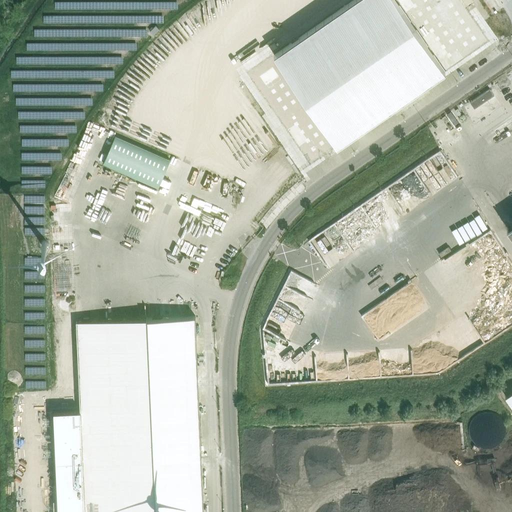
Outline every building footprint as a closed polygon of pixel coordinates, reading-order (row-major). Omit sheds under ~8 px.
[(397,0),(349,0),(274,51),(337,146),(444,71),(397,0)] [(156,25),(150,31),(153,35),(159,29),(156,25)] [(494,95),(490,89),(470,102),(474,108),(494,95)] [(158,187),(170,160),(115,136),(103,163),(158,187)] [(224,248),(233,257),(242,249),(233,240),(224,248)] [(203,511),(195,316),(76,321),(82,459),(59,460),(61,511),(203,511)]
